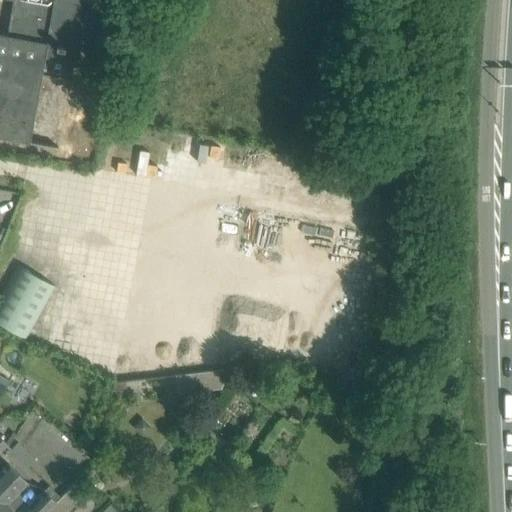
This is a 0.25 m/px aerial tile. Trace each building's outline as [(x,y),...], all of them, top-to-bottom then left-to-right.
[(0,134),(30,140),(34,133),(44,71),(67,75),(102,25),(106,1),(100,0),(11,0),(6,32),(0,30),(0,134)] [(157,153),(160,128),(129,124),(126,149),(157,153)] [(289,168),(290,147),(227,144),(226,166),(289,168)] [(0,292),(0,322),(27,338),(57,287),(17,262),(0,292)] [(229,369),(173,375),(175,393),(218,388),(229,369)] [(0,393),(9,379),(0,373),(0,393)] [(0,511),(43,511),(54,501),(53,500),(57,495),(48,486),(22,511),(14,511),(13,511),(24,500),(19,495),(28,485),(7,464),(0,470),(0,511)] [(65,490),(54,501),(43,511),(61,511),(74,499),(65,490)] [(115,511),(117,510),(110,503),(100,511),(115,511)]
